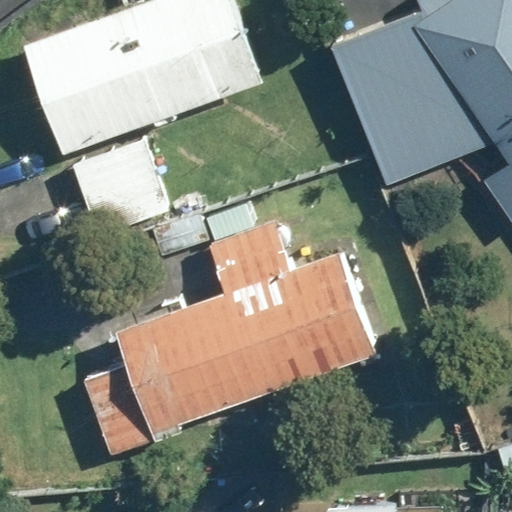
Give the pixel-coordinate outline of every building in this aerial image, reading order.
[(154,0),(43,42),(80,139),(266,68),(240,0),(154,0)] [(511,0),(431,0),(434,4),(345,42),(400,169),(509,123),(511,128),(511,0)] [(150,133),(84,157),(109,224),(175,200),(150,133)] [(124,435),(378,344),(343,248),(89,339),(124,435)] [(409,511),(409,494),(265,497),(265,511),(409,511)]
